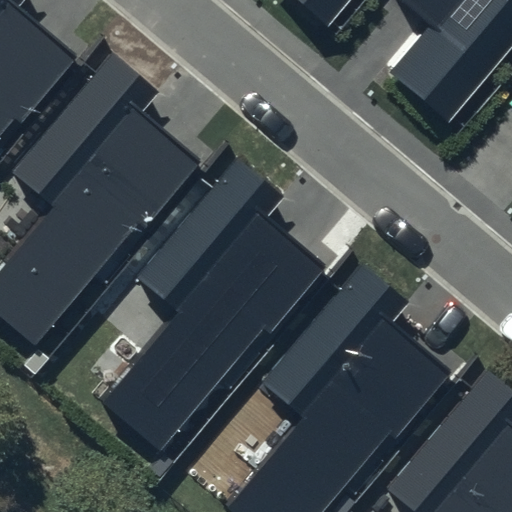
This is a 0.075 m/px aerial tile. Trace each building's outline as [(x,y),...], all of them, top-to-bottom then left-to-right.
[(25,0),(0,0),(0,134),(15,118),(21,123),(77,58),(18,8),(25,0)] [(300,0),(330,25),(350,0),(300,0)] [(511,0),(400,0),(432,26),(392,73),(449,121),(511,46),(511,0)] [(157,93),(109,53),(9,171),(53,207),(0,269),(0,318),(32,346),(137,222),(143,228),(199,162),(140,113),(157,93)] [(284,197),(236,157),(136,275),(180,312),(103,403),(159,450),(264,327),(270,332),(326,267),(267,218),(284,197)] [(410,303),(362,263),(262,381),(305,417),(228,508),(232,511),(321,511),(389,432),(396,438),(451,373),(392,323),(410,303)] [(511,511),(511,391),(485,370),(385,488),(414,511),(511,511)]
